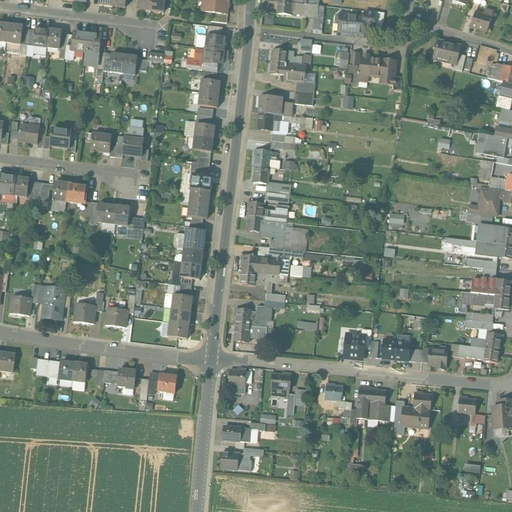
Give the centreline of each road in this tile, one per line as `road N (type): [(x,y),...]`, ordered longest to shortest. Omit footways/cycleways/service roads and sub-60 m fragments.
road 1 (tertiary): [(250,29),(211,361)]
road 2 (residential): [(211,361),(511,382)]
road 3 (residential): [(250,29),(385,45),(430,28),(511,50)]
road 4 (residential): [(211,361),(0,331)]
road 5 (residential): [(0,8),(109,22),(149,36)]
road 6 (tertiary): [(211,361),(197,511)]
road 7 (residential): [(0,158),(95,170),(134,185)]
